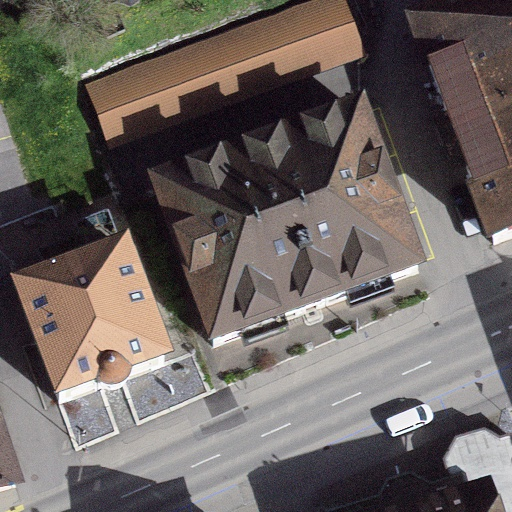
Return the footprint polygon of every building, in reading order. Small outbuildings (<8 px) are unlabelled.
[(511,0),(506,0),(416,33),(494,245),(511,238),(511,0)] [(134,113),(139,130),(149,166),(213,148),(198,95),(134,113)] [(156,188),(213,347),(417,273),(360,114),(156,188)] [(19,295),(59,404),(163,366),(128,256),(120,259),(107,219),(77,230),(86,254),(44,270),(50,284),(19,295)] [(0,497),(23,490),(0,414),(0,497)] [(385,499),(341,511),(511,511),(511,439),(494,444),(483,439),(458,447),(448,466),(460,506),(438,511),(434,511),(427,508),(422,490),(409,483),(390,488),(385,499)]
